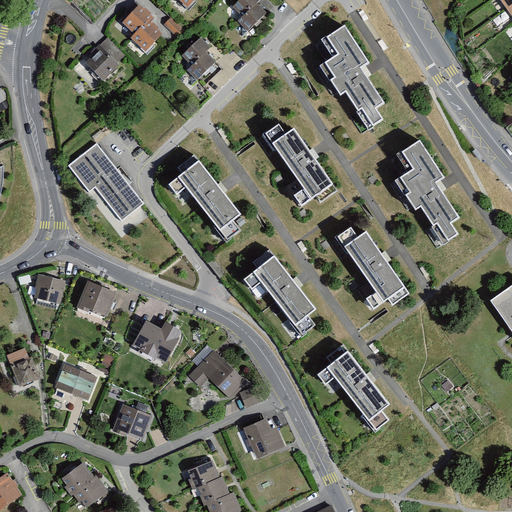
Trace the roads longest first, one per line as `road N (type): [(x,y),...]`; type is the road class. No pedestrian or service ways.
road 1 (residential): [(322,0),(147,171),(145,192),(204,271),(199,305)]
road 2 (residential): [(288,395),(141,459),(57,437),(0,460)]
road 3 (primary): [(400,0),(444,75),(511,162)]
road 4 (tertiary): [(53,237),(29,46)]
road 5 (unclassified): [(53,237),(199,305)]
road 6 (unclassified): [(199,305),(246,332),(288,395)]
